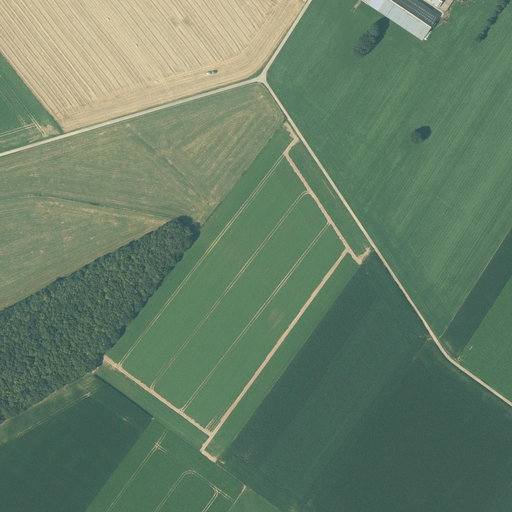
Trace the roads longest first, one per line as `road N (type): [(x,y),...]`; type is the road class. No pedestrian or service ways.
road 1 (unclassified): [(262,78),(444,354),(511,405)]
road 2 (unclassified): [(0,155),(262,78)]
